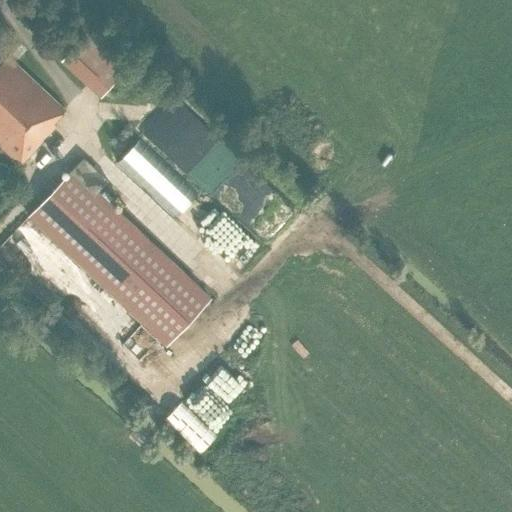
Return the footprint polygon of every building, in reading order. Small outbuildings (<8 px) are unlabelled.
[(89,31),(62,60),(100,95),(128,66),(89,31)] [(16,65),(17,64),(8,55),(5,58),(0,53),(0,145),(20,164),(56,126),(53,123),(65,110),(16,65)] [(139,101),(115,126),(123,133),(146,108),(139,101)] [(174,162),(193,181),(235,139),(215,120),(174,162)] [(214,212),(249,162),(231,150),(197,200),(214,212)] [(97,193),(108,181),(83,159),(29,216),(167,345),(210,300),(173,264),(97,193)] [(19,203),(1,210),(7,226),(25,219),(19,203)] [(231,259),(234,269),(250,264),(247,254),(231,259)] [(140,357),(157,339),(140,324),(123,342),(140,357)]
